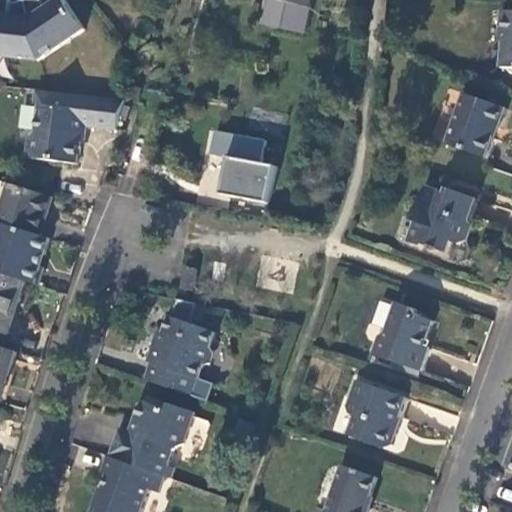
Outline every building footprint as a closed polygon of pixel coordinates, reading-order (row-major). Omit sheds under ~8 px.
[(0,15),(0,55),(39,60),(24,0),(11,3),(10,16),(0,15)] [(39,0),(24,0),(39,60),(84,28),(63,0),(55,0),(45,7),(39,0)] [(311,0),(249,0),(250,1),(250,4),(268,8),(265,24),(305,32),(311,0)] [(511,12),(503,12),(500,28),(500,38),(505,44),(501,69),(511,70),(511,12)] [(53,92),(44,91),(42,106),(51,106),(53,92)] [(86,124),(118,128),(126,100),(53,92),(51,106),(42,106),(38,131),(32,134),(30,153),(34,159),(70,162),(78,163),(81,132),(84,133),(86,124)] [(507,110),(463,94),(446,143),(487,158),(494,139),(498,128),(500,128),(507,110)] [(223,194),(271,203),(279,167),(264,164),(268,141),(217,132),(213,156),(230,159),(227,175),(223,194)] [(53,196),(11,183),(0,221),(0,223),(42,236),(48,213),(53,196)] [(448,194),(426,187),(414,220),(416,221),(410,241),(425,246),(426,244),(435,248),(435,251),(440,252),(441,250),(449,252),(454,242),(460,244),(468,240),(470,234),(473,226),(470,217),(477,197),(451,188),(448,194)] [(0,274),(26,282),(38,286),(44,269),(41,268),(46,253),(51,239),(42,236),(0,223),(0,274)] [(198,271),(187,269),(182,290),(193,293),(198,271)] [(26,282),(0,274),(0,331),(10,335),(19,306),(26,282)] [(374,354),(421,371),(429,348),(425,346),(428,337),(434,322),(419,316),(417,308),(398,302),(387,331),(380,335),(374,354)] [(151,365),(146,380),(191,396),(201,368),(209,367),(215,351),(209,345),(214,333),(170,318),(159,347),(157,346),(153,349),(152,353),(149,361),(151,365)] [(15,353),(0,348),(0,401),(0,402),(10,369),(15,353)] [(407,398),(357,380),(347,407),(350,415),(355,416),(347,435),(385,449),(391,446),(395,434),(391,428),(396,416),(399,417),(407,398)] [(115,442),(109,457),(163,477),(167,467),(174,450),(182,446),(194,414),(171,405),(159,406),(143,402),(137,405),(134,417),(136,422),(131,434),(119,430),(115,442)] [(254,425),(239,420),(234,433),(249,439),(254,425)] [(163,477),(109,457),(102,473),(108,475),(103,490),(99,499),(96,498),(90,511),(139,511),(148,490),(156,493),(163,477)] [(375,477),(342,465),(324,511),(367,511),(369,507),(365,506),(375,477)] [(167,467),(163,477),(170,479),(173,470),(167,467)]
